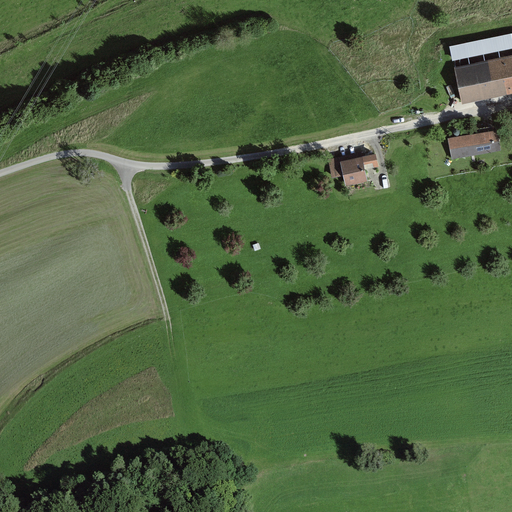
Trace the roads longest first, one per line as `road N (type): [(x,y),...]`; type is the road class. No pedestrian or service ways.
road 1 (track): [(0,175),(63,155),(104,157),(129,173),(175,169),(511,107)]
road 2 (track): [(129,173),(173,320)]
